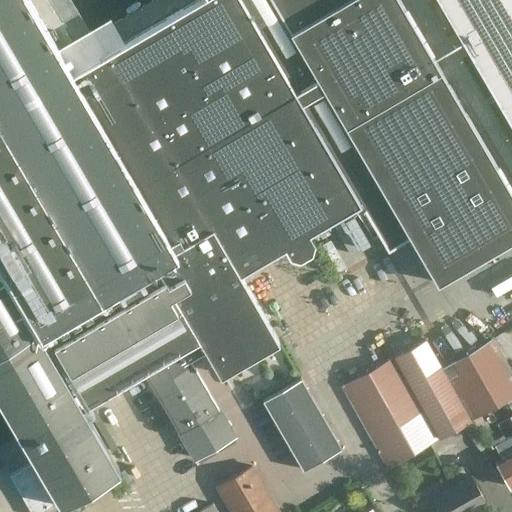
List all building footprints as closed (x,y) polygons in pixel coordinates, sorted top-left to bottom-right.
[(198,337),(213,362),(219,373),(278,339),(239,272),(283,246),(288,255),(298,258),(310,251),(313,241),(307,232),(360,202),(387,249),(409,235),(436,282),(511,237),(511,192),(399,0),(194,0),(71,71),(29,0),(0,0),(0,400),(60,503),(119,468),(82,405),(143,370),(183,346),(198,337)] [(511,0),(438,0),(493,95),(496,99),(511,126),(511,0)] [(471,419),(425,338),(341,385),(386,465),(471,419)] [(281,343),(243,365),(303,469),(341,447),(281,343)] [(234,435),(183,346),(143,370),(179,430),(195,457),(234,435)] [(501,456),(495,459),(511,487),(511,485),(511,450),(506,439),(499,442),(497,438),(489,442),(492,447),(495,445),(501,456)] [(232,511),(279,511),(252,465),(217,485),(232,511)] [(470,474),(429,497),(436,511),(465,511),(485,501),(470,474)] [(218,511),(213,502),(196,511),(218,511)]
